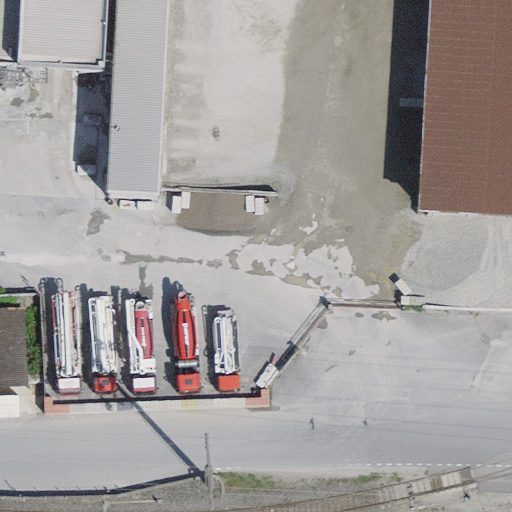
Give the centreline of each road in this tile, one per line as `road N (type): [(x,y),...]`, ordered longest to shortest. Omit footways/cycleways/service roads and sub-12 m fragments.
road 1 (unclassified): [(511,439),(0,452)]
road 2 (track): [(45,239),(352,249),(358,439)]
road 3 (track): [(352,249),(378,221),(389,0)]
